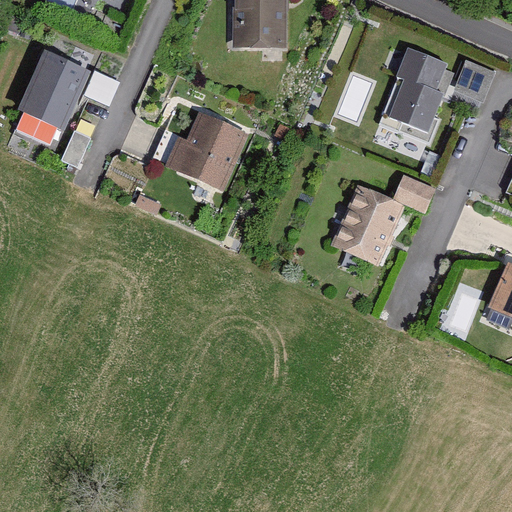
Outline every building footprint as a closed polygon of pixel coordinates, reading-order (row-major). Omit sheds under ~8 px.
[(281,0),(227,0),(229,56),(283,54),(281,0)] [(86,68),(45,50),(20,109),(62,126),(86,68)] [(439,73),(401,59),(390,87),(397,90),(383,126),(423,141),(437,104),(428,100),(439,73)] [(484,98),(494,70),(467,61),(456,88),(484,98)] [(241,141),(194,122),(183,149),(174,145),(163,172),(219,195),(241,141)] [(88,145),(72,137),(59,164),(75,172),(88,145)] [(429,196),(400,184),(390,207),(419,218),(429,196)] [(399,214),(353,195),(328,255),(374,274),(399,214)] [(511,276),(502,272),(484,316),(511,326),(511,276)]
